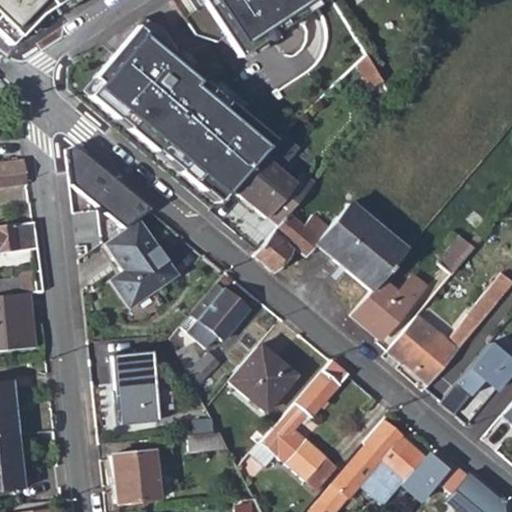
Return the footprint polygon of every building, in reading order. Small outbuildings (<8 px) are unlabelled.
[(0,0),(0,35),(9,44),(38,14),(59,0),(0,0)] [(179,39),(200,24),(184,0),(161,0),(156,4),(179,39)] [(247,41),(306,4),(303,0),(242,0),(227,10),(247,41)] [(183,109),(163,79),(177,69),(156,38),(128,57),(134,66),(122,73),(110,81),(125,103),(128,100),(149,131),(183,109)] [(344,54),(354,64),(365,55),(357,42),(344,54)] [(354,64),(370,82),(378,77),(365,55),(354,64)] [(228,190),(258,155),(223,126),(194,160),(228,190)] [(131,194),(69,142),(53,150),(60,209),(108,186),(116,202),(131,194)] [(299,172),(291,182),(258,155),(228,190),(263,219),(265,217),(276,226),(287,214),(313,183),(299,172)] [(20,162),(0,165),(0,186),(23,183),(20,162)] [(403,250),(355,210),(347,204),(327,228),(313,245),(321,251),(338,266),(340,263),(347,268),(345,271),(369,292),(378,280),(403,250)] [(313,245),(327,228),(311,214),(301,227),(287,214),(276,226),(256,250),(251,255),(271,272),(288,251),(282,245),(285,241),(303,257),(313,245)] [(125,308),(173,275),(136,221),(102,245),(120,272),(106,281),(125,308)] [(0,225),(0,295),(19,293),(27,292),(25,276),(0,278),(0,251),(30,248),(27,230),(25,222),(0,225)] [(467,244),(471,248),(481,237),(476,234),(467,244)] [(471,248),(467,244),(456,235),(434,262),(449,275),(471,248)] [(338,266),(345,271),(347,268),(340,263),(338,266)] [(484,291),(497,300),(511,282),(511,280),(500,271),(484,291)] [(409,275),(394,292),(378,280),(369,292),(349,316),(378,341),(423,287),(409,275)] [(220,342),(246,310),(215,283),(188,315),(196,322),(186,333),(202,347),(212,335),(220,342)] [(448,358),(497,300),(484,291),(444,341),(415,316),(385,351),(410,373),(411,372),(426,385),(448,358)] [(19,293),(22,314),(29,313),(27,292),(19,293)] [(22,314),(19,293),(0,295),(0,351),(32,348),(29,313),(22,314)] [(189,344),(174,351),(194,388),(218,364),(206,351),(198,360),(189,344)] [(262,413),(292,376),(256,345),(226,382),(262,413)] [(499,386),(511,370),(511,355),(508,352),(488,375),(499,386)] [(153,417),(148,353),(108,357),(114,425),(142,423),(142,418),(153,417)] [(450,372),(457,365),(448,358),(426,385),(421,391),(454,419),(474,396),(458,382),(459,380),(450,372)] [(302,426),(345,375),(328,360),(252,448),(247,454),(262,467),(272,456),(302,482),(303,480),(322,458),(323,457),(291,431),(298,423),(302,426)] [(0,379),(0,435),(14,434),(8,379),(0,379)] [(511,426),(511,401),(500,416),(511,426)] [(398,439),(400,437),(380,420),(360,443),(363,444),(306,511),(303,511),(302,511),(334,511),(357,487),(380,507),(399,484),(413,468),(422,457),(405,442),(403,444),(398,439)] [(226,450),(217,433),(184,436),(186,453),(226,450)] [(16,456),(14,434),(0,435),(0,492),(20,491),(18,467),(13,467),(11,457),(16,456)] [(230,458),(235,468),(247,454),(252,448),(244,441),(230,458)] [(433,481),(450,461),(435,449),(426,460),(416,471),(431,483),(433,481)] [(155,499),(150,452),(108,456),(113,503),(155,499)] [(413,468),(416,471),(426,460),(422,457),(413,468)] [(303,480),(315,489),(333,468),(322,458),(303,480)] [(449,495),(466,475),(450,461),(433,481),(449,495)] [(464,508),(482,488),(466,475),(449,495),(464,508)]
